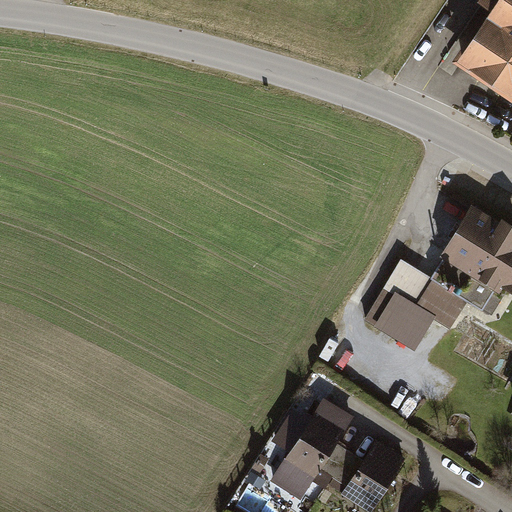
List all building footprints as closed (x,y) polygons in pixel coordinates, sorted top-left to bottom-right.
[(511,94),(511,0),(481,0),(491,6),(456,57),(511,94)] [(511,224),(467,197),(436,250),(511,295),(511,224)] [(451,328),(469,299),(401,255),(363,315),(413,347),(433,317),(451,328)] [(336,447),(351,424),(318,404),(270,481),(303,501),(317,478),(330,486),(349,455),(336,447)] [(369,511),(401,462),(373,445),(362,463),(349,455),(330,486),(343,494),(340,499),(361,511),(369,511)]
